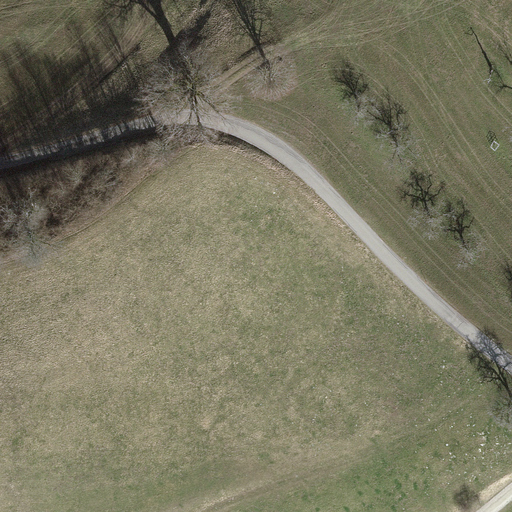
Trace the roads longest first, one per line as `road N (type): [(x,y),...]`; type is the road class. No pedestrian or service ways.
road 1 (unclassified): [(511,368),(450,321),(294,166),(244,135),(201,122),(140,126),(0,161)]
road 2 (track): [(0,146),(63,108),(130,48),(158,0)]
